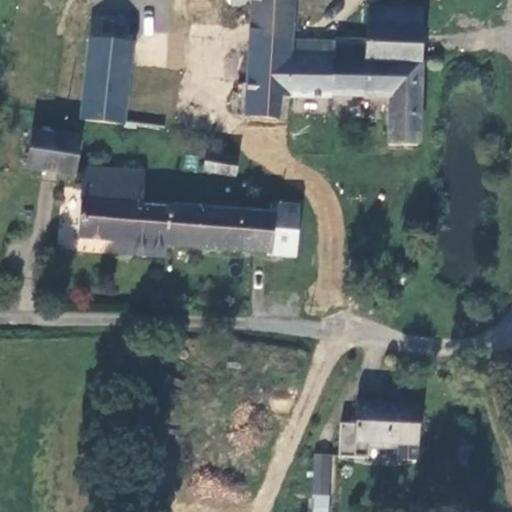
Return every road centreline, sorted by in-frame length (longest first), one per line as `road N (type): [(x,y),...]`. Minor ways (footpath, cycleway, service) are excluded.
road 1 (track): [(261,511),(344,307),(289,153)]
road 2 (unknown): [(333,333),(0,323)]
road 3 (track): [(344,307),(511,332)]
